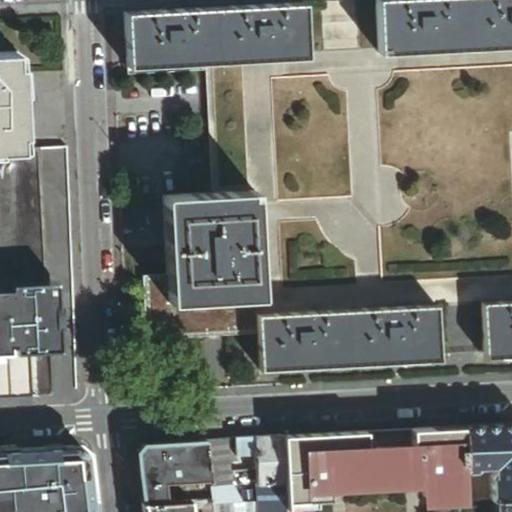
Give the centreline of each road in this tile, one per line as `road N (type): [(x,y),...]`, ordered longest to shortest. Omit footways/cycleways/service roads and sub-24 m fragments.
road 1 (residential): [(85,0),(105,418)]
road 2 (residential): [(511,399),(105,418)]
